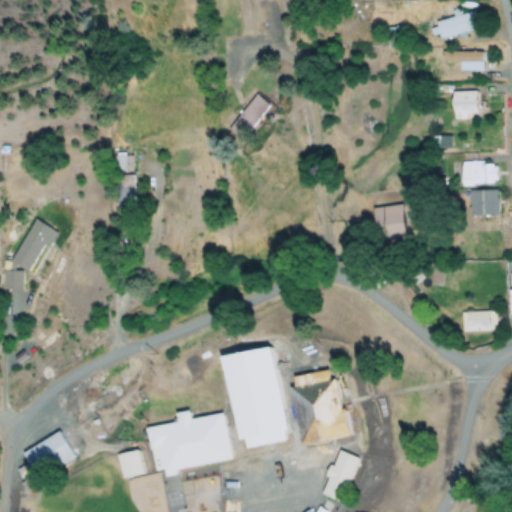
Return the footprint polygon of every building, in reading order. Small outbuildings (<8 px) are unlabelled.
[(435,22),(473,12),(478,30),(440,41),(435,22)] [(384,27),(404,27),(405,49),(385,50),(384,27)] [(439,48),(483,47),(484,78),(460,79),(459,64),(440,64),(439,48)] [(451,91),(477,90),(477,121),(451,121),(451,91)] [(244,137),(270,104),(258,94),(231,127),(244,137)] [(460,162),(494,161),(495,187),(461,187),(460,162)] [(116,175),(116,208),(135,208),(135,175),(116,175)] [(468,192),(497,191),(498,218),(468,218),(468,192)] [(370,209),(403,205),(407,238),(373,241),(370,209)] [(30,218),(5,263),(5,273),(0,273),(0,292),(21,292),(20,273),(25,273),(40,247),(49,252),(59,234),(30,218)] [(460,310),(461,333),(498,332),(497,309),(460,310)] [(224,357),(275,347),(292,440),(241,449),(224,357)] [(293,377),(329,369),(331,379),(338,378),(350,435),(301,446),(288,387),(295,386),(293,377)] [(148,427),(225,413),(233,457),(156,472),(148,427)] [(61,432),(24,454),(37,477),(74,456),(61,432)] [(117,454),(142,448),(148,472),(123,478),(117,454)] [(339,449),(360,457),(341,502),(320,493),(339,449)]
